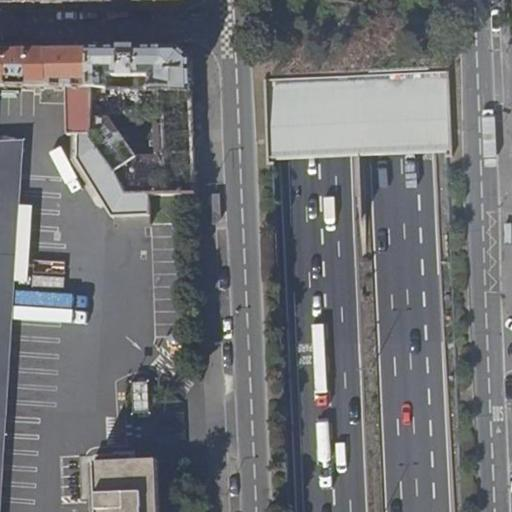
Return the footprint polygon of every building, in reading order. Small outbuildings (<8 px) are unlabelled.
[(149,90),(193,91),(192,61),(178,50),(91,51),(90,88),(92,88),(108,89),(108,77),(115,78),(129,78),(149,79),(149,90)] [(91,51),(49,52),(49,87),(55,87),(55,82),(64,82),(64,88),(77,88),(77,82),(86,83),(86,88),(90,88),(91,51)] [(49,52),(0,52),(0,85),(8,86),(8,78),(18,79),(24,80),(28,79),(35,79),(35,87),(38,87),(46,87),(49,87),(49,52)] [(129,89),(149,90),(149,79),(129,78),(129,89)] [(8,86),(0,85),(0,108),(37,110),(38,87),(35,87),(8,86)] [(153,230),(152,196),(128,196),(94,141),(92,88),(90,88),(86,88),(77,88),(64,88),(55,87),(49,87),(46,87),(46,102),(71,103),(70,136),(80,136),(80,156),(78,157),(115,220),(118,220),(119,229),(153,230)] [(108,89),(92,88),(94,141),(128,196),(152,196),(197,195),(193,91),(149,90),(129,89),(115,89),(108,89)] [(0,310),(9,175),(0,174),(0,310)] [(97,462),(133,460),(133,452),(97,453),(97,462)] [(161,511),(159,459),(133,460),(97,462),(99,511),(161,511)]
